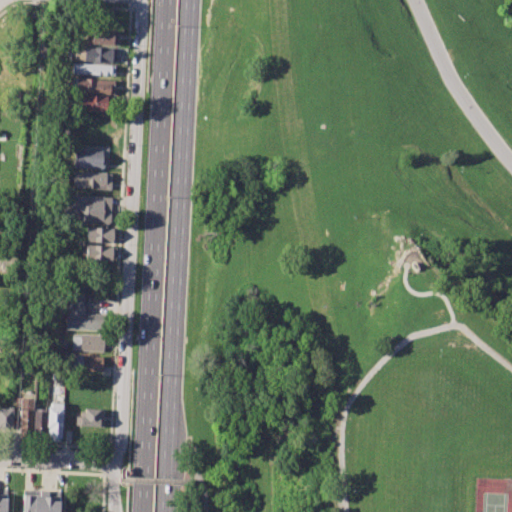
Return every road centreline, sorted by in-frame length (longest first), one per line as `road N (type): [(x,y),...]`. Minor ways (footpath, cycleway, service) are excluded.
road 1 (primary): [(168,0),(145,511)]
road 2 (primary): [(165,511),(187,0)]
road 3 (residential): [(138,2),(115,511)]
road 4 (residential): [(418,0),(472,106),(511,156)]
